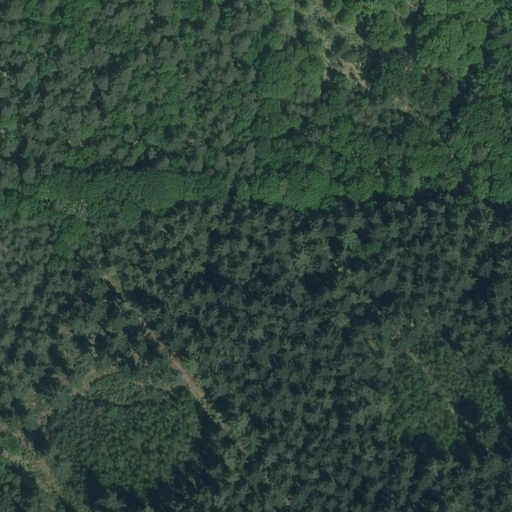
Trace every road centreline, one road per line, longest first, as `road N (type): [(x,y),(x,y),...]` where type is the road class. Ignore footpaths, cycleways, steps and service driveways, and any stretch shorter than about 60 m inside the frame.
road 1 (tertiary): [(0,204),(511,203)]
road 2 (track): [(276,204),(511,484)]
road 3 (track): [(295,511),(69,225)]
road 4 (track): [(77,204),(0,372)]
